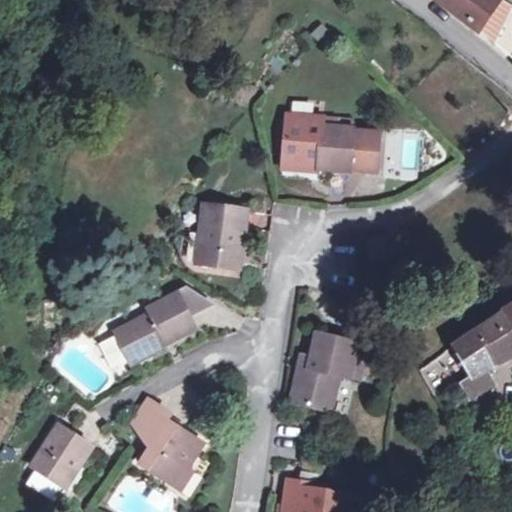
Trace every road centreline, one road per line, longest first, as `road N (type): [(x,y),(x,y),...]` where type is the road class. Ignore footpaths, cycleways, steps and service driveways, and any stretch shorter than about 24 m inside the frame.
road 1 (residential): [(243,511),(278,243),(298,224),(391,207),(511,136)]
road 2 (unclassified): [(511,80),(409,0)]
